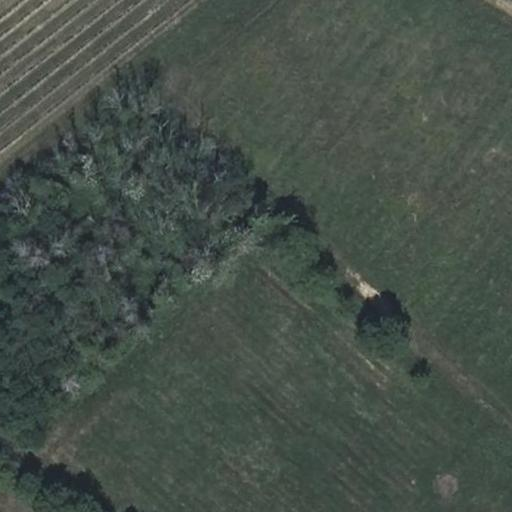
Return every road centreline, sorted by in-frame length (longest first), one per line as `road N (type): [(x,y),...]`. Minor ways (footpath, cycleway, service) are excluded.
road 1 (track): [(511,432),(180,94),(286,0)]
road 2 (track): [(101,511),(0,447)]
